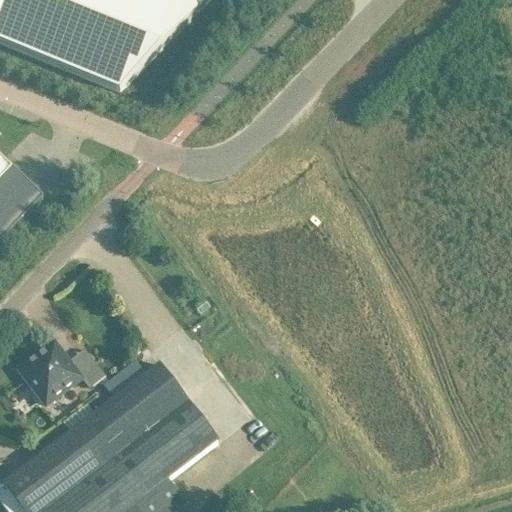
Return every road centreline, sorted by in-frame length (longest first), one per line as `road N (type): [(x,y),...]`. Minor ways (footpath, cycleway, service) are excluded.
road 1 (unclassified): [(156,155),(211,161),(259,141),(391,0)]
road 2 (unclassified): [(0,318),(156,155)]
road 3 (unclassified): [(156,155),(0,86)]
